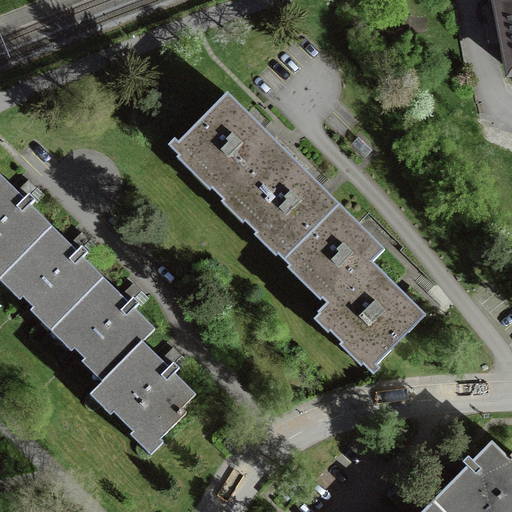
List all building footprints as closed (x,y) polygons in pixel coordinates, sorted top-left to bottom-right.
[(511,70),(511,0),(499,2),(511,70)] [(177,147),(222,191),(273,140),(228,95),(177,147)] [(288,257),(339,206),(273,140),(222,191),(288,257)] [(0,266),(7,273),(52,227),(30,206),(35,201),(29,195),(24,200),(0,176),(0,266)] [(339,206),(288,257),(332,300),(333,301),(372,262),(383,250),(339,206)] [(49,314),(58,324),(103,278),(82,257),(87,253),(81,247),(77,252),(52,227),(7,273),(16,282),(12,287),(44,319),(49,314)] [(425,315),(372,262),(333,301),(332,300),(319,313),(374,367),(425,315)] [(95,370),(100,365),(109,375),(110,375),(142,342),(155,330),(134,309),(139,304),(133,298),(128,303),(103,278),(58,324),(67,333),(63,338),(95,370)] [(168,368),(142,342),(110,375),(109,375),(97,387),(107,396),(102,401),(150,449),(186,413),(182,408),(195,395),(174,373),(179,369),(173,363),(168,368)] [(469,466),(435,501),(446,511),(511,511),(511,455),(509,458),(493,442),(474,461),(469,456),(464,461),(469,466)] [(446,511),(435,501),(423,511),(446,511)]
